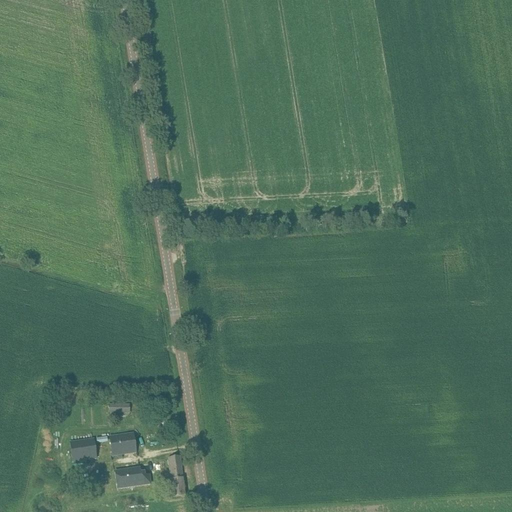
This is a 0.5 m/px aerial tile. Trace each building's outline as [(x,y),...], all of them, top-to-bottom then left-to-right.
[(107,403),(108,414),(129,413),(129,403),(107,403)] [(132,434),(108,437),(111,457),(135,454),(132,434)] [(94,441),(70,444),(72,461),(96,458),(94,441)] [(170,482),(172,498),(185,496),(180,457),(168,458),(171,482),(170,482)] [(139,468),(113,472),(116,490),(150,485),(149,476),(144,476),(144,474),(140,475),(139,468)]
